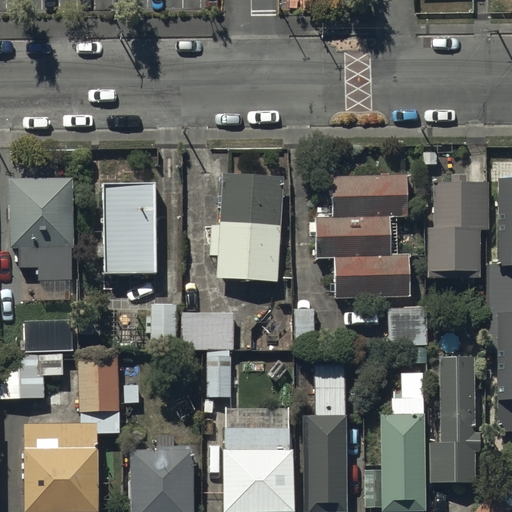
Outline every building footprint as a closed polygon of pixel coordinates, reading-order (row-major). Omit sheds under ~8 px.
[(511,163),(489,165),(492,253),(511,251),(511,163)] [(273,273),(281,168),(220,164),(216,219),(209,219),(207,248),(216,246),(214,269),(273,273)] [(403,165),(328,168),(329,208),(312,209),(313,250),(332,249),(333,290),(406,287),(405,246),(386,247),(385,211),(405,210),(403,165)] [(70,237),(68,166),(5,168),(7,237),(16,237),(17,260),(36,259),(36,272),(68,271),(67,237),(70,237)] [(151,261),(150,172),(99,172),(101,261),(151,261)] [(484,176),(429,177),(430,218),(422,218),(423,264),(476,263),(476,223),(485,223),(484,176)] [(174,341),(174,298),(149,298),(149,341),(174,341)] [(421,298),(385,300),(388,339),(423,336),(421,298)] [(511,299),(490,301),(494,425),(511,424),(511,299)] [(231,307),(179,306),(179,343),(231,344),(231,307)] [(315,308),(294,308),(294,345),(315,345),(315,308)] [(72,350),(72,319),(0,321),(0,334),(1,352),(72,350)] [(426,478),(471,478),(471,444),(476,443),(476,427),(471,427),(472,347),(436,347),(436,433),(427,433),(426,478)] [(0,355),(0,398),(45,397),(44,375),(63,375),(63,354),(0,355)] [(285,401),(224,402),(224,442),(219,442),(220,503),(290,502),(289,439),(286,439),(285,401)] [(419,404),(375,404),(377,502),(380,502),(381,511),(419,510),(419,501),(421,501),(419,404)] [(340,405),(296,406),(298,504),(302,504),(302,511),(308,511),(341,511),(341,502),(343,502),(340,405)] [(93,414),(21,417),(24,505),(96,502),(93,414)] [(189,511),(185,438),(123,441),(127,511),(189,511)] [(511,473),(472,511),(509,511),(511,509),(511,473)]
